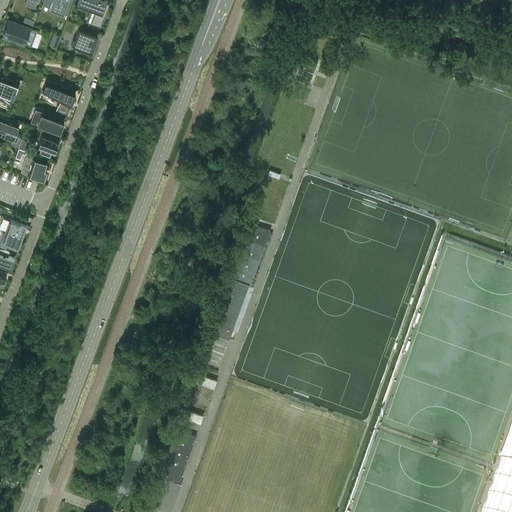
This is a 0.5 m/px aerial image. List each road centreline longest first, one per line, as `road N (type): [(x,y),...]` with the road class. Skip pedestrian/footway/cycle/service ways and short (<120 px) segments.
road 1 (tertiary): [(27,511),(210,29)]
road 2 (residential): [(122,0),(47,202)]
road 3 (residential): [(47,202),(0,328)]
